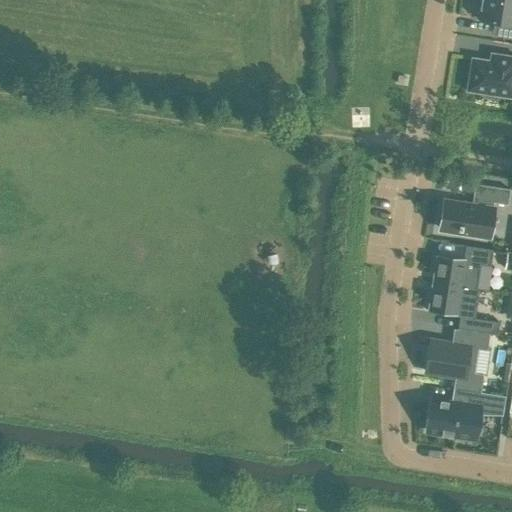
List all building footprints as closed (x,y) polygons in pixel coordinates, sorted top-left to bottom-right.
[(511,0),(475,0),(472,21),(503,27),(501,39),(511,40),(511,0)] [(499,56),(476,52),(471,86),(489,89),(488,92),(502,94),(503,91),(511,92),(511,50),(500,48),(499,56)] [(493,208),(445,200),(441,229),(488,236),(493,208)] [(496,244),(511,246),(511,214),(509,214),(506,230),(498,229),(496,244)] [(476,289),(480,261),(494,263),(496,250),(470,246),(468,259),(437,254),(432,282),(476,289)] [(471,317),(476,289),(432,282),(428,310),(459,315),(457,328),(483,332),(485,319),(471,317)] [(487,350),(490,333),(458,328),(454,327),(451,343),(431,340),(426,371),(455,376),(453,387),(481,392),(483,373),(474,372),(478,348),(487,350)] [(476,432),(479,409),(501,412),(504,396),(504,395),(481,392),(453,387),(451,402),(448,401),(448,400),(447,400),(447,401),(441,400),(442,399),(440,399),(440,400),(432,399),(427,430),(441,433),(441,434),(443,434),(443,433),(451,434),(451,436),(452,436),(453,434),(455,435),(475,438),(476,432)]
